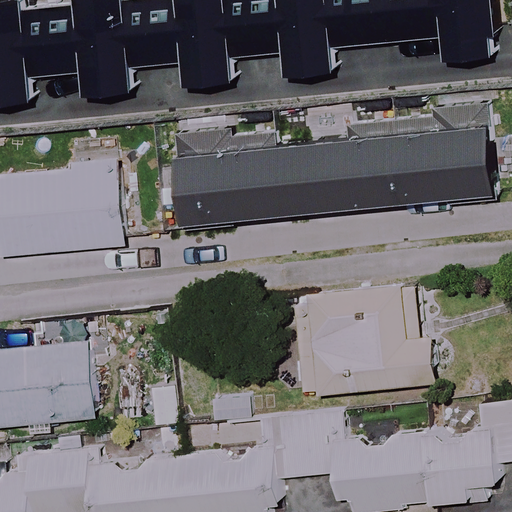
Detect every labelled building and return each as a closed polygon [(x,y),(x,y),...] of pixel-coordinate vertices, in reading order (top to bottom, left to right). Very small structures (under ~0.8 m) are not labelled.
[(187,86),(249,81),(248,59),(289,56),(291,79),(347,75),(345,50),(442,43),(443,65),(509,59),(504,0),(66,0),(33,3),(32,0),(0,0),(0,102),(47,99),(45,74),(88,71),(89,95),(148,90),(146,66),(185,63),(187,86)] [(430,222),(420,122),(311,133),(315,179),(330,177),(335,231),(430,222)] [(84,163),(3,171),(10,251),(135,240),(128,159),(115,160),(112,131),(82,134),(84,163)] [(237,235),(233,199),(177,207),(182,242),(237,235)] [(435,379),(427,282),(311,292),(320,389),(435,379)] [(0,423),(102,414),(95,340),(0,348),(0,423)] [(440,428),(439,497),(492,497),(492,478),(504,478),(505,457),(511,456),(511,413),(442,413),(442,428),(440,428)] [(345,427),(345,418),(273,417),(273,430),(269,430),(268,501),(276,501),(288,501),(288,470),(345,470),(345,427)] [(345,427),(345,470),(344,495),(360,495),(360,506),(411,506),(411,496),(439,497),(440,428),(347,427),(345,427)] [(267,511),(268,501),(269,430),(193,429),(193,458),(191,511),(267,511)] [(74,510),(75,434),(66,434),(66,443),(54,443),(54,452),(0,451),(0,511),(44,511),(44,509),(74,510)] [(75,434),(74,510),(100,510),(99,511),(191,511),(193,458),(106,457),(107,447),(84,447),(84,434),(75,434)]
